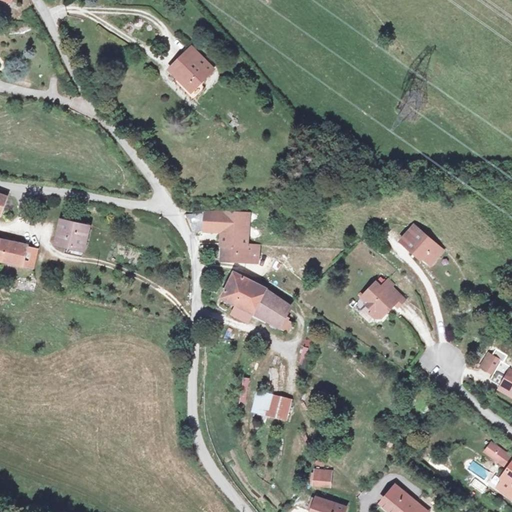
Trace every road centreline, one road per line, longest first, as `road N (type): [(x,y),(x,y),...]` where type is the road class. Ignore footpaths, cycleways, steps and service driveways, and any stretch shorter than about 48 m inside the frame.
road 1 (unclassified): [(253,511),(194,411),(195,257),(175,204)]
road 2 (unclassified): [(175,204),(94,104),(41,0)]
road 3 (unclassified): [(175,204),(143,213),(0,190)]
